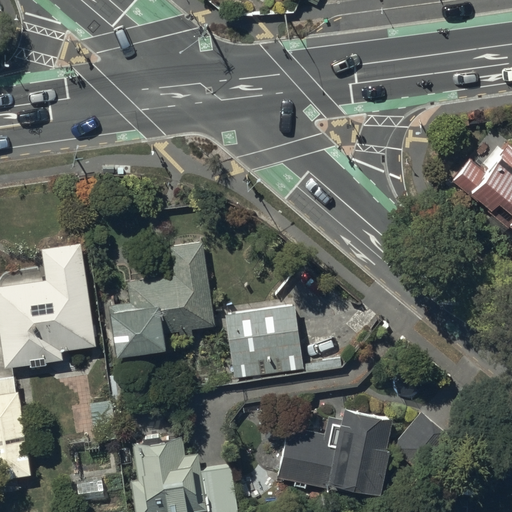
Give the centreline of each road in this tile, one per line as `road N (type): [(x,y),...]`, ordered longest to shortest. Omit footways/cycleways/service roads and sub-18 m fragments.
road 1 (secondary): [(209,90),(0,122)]
road 2 (secondary): [(414,62),(209,90)]
road 3 (unclassified): [(209,90),(366,224)]
road 4 (unclassified): [(366,224),(511,351)]
road 5 (secondary): [(414,62),(376,136),(366,224)]
road 6 (secondary): [(209,90),(101,0)]
road 7 (secondary): [(0,120),(38,63),(53,0)]
